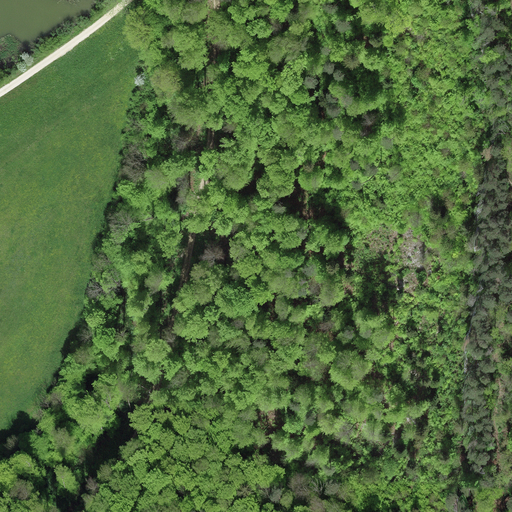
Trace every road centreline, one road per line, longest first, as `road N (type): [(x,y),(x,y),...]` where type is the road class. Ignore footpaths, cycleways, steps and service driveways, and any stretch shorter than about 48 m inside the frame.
road 1 (track): [(216,0),(210,132),(166,353),(131,445),(87,511)]
road 2 (track): [(132,0),(0,92)]
